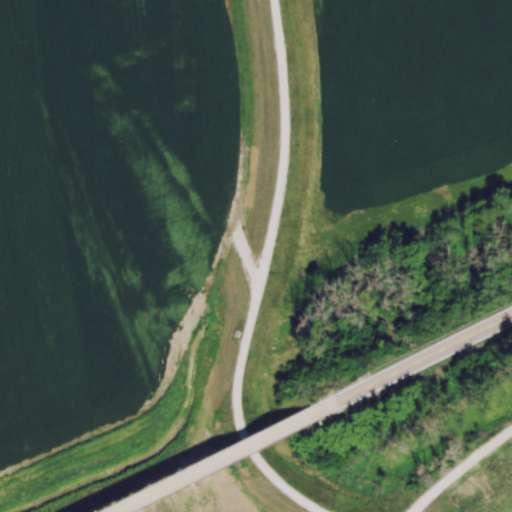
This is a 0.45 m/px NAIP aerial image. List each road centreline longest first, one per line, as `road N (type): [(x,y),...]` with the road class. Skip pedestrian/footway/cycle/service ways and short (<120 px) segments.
road 1 (secondary): [(105,511),(316,409)]
road 2 (secondary): [(316,409),(511,313)]
